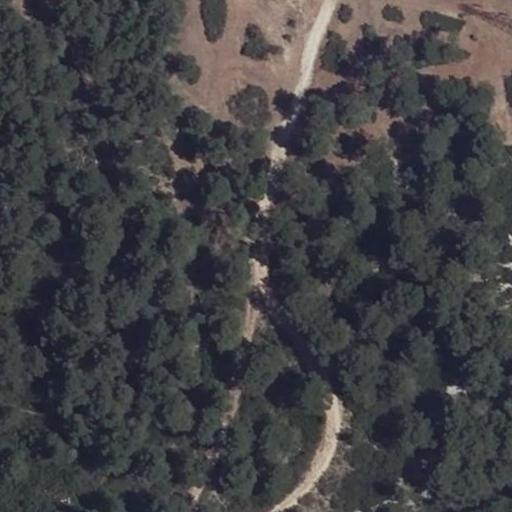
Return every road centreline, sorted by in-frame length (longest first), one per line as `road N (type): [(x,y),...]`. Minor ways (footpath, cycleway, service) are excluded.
road 1 (track): [(281,511),(322,471),(334,431),(330,385),(291,333),(261,267),(264,191),(282,120),(330,0)]
road 2 (track): [(261,267),(240,377),(190,511)]
